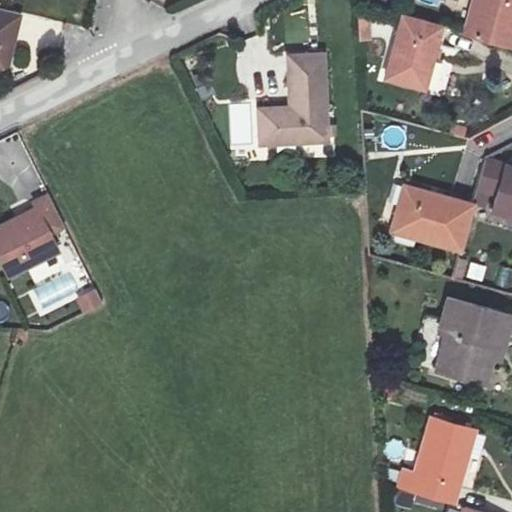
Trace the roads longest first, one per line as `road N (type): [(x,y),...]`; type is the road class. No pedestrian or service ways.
road 1 (unclassified): [(116,59),(235,0)]
road 2 (unclassified): [(0,118),(116,59)]
